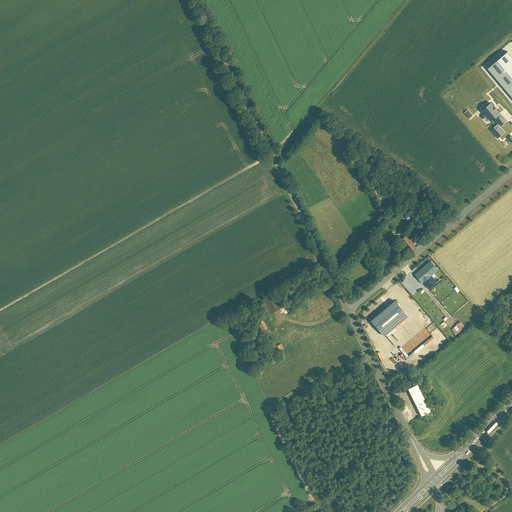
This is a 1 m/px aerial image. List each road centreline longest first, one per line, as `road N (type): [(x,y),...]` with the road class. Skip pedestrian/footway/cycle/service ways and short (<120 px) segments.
road 1 (residential): [(196,0),(350,310)]
road 2 (residential): [(350,310),(511,172)]
road 3 (residential): [(350,310),(416,448)]
